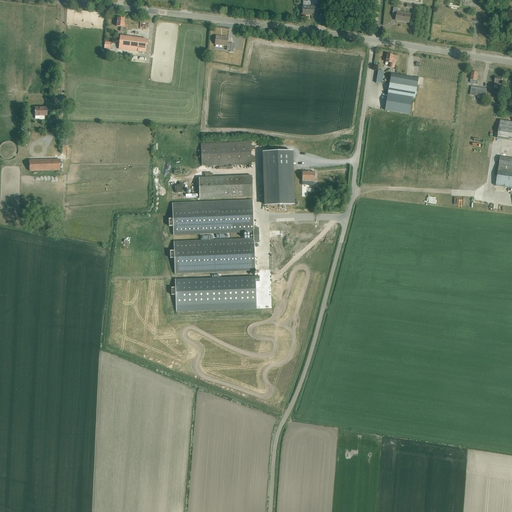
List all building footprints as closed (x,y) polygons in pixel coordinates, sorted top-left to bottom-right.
[(303,6),(302,15),(310,15),(310,14),(317,14),(317,9),(321,9),(321,1),(317,0),(317,6),(303,6)] [(410,15),(408,14),(397,12),(398,9),(393,8),(392,15),(396,16),(395,20),(409,22),(410,15)] [(124,23),(124,19),(117,18),(117,23),(116,23),(115,26),(116,26),(116,27),(121,27),(120,31),(124,32),(124,28),(128,28),(128,23),(124,23)] [(120,36),(118,50),(145,53),(147,39),(120,36)] [(216,36),(215,44),(227,46),(226,51),(230,51),(230,52),(233,53),(234,49),(230,48),(231,44),(227,44),(228,37),(216,36)] [(387,54),(386,60),(385,62),(390,63),(390,67),(394,68),(395,60),(397,61),(398,56),(387,54)] [(478,73),(472,72),(470,80),(471,80),(470,83),(474,84),(473,84),(478,85),(478,81),(477,81),(478,73)] [(415,98),(416,88),(418,79),(391,74),(385,110),(410,115),(412,98),(415,98)] [(486,89),(471,87),(470,95),(478,96),(485,97),(486,89)] [(35,107),(35,116),(47,116),(47,107),(35,107)] [(511,122),(500,121),(498,136),(511,138),(511,122)] [(251,142),(201,144),(201,166),(251,165),(251,163),(255,163),(255,157),(251,157),(251,142)] [(292,151),(269,152),(270,206),(293,205),(292,151)] [(511,159),(500,157),(497,176),(496,186),(511,188),(511,159)] [(29,160),(29,171),(60,170),(60,160),(29,160)] [(302,172),(302,181),(314,182),(314,172),(302,172)] [(200,199),(224,198),(252,197),(252,176),(199,178),(200,199)] [(198,202),(172,203),(173,235),(253,232),(253,236),(259,235),(258,228),(253,228),(252,200),(198,202)] [(254,239),(174,242),(175,274),(255,271),(254,243),(259,243),(259,235),(253,236),(254,239)] [(259,277),(175,280),(176,312),(255,309),(254,282),(259,282),(259,277)]
